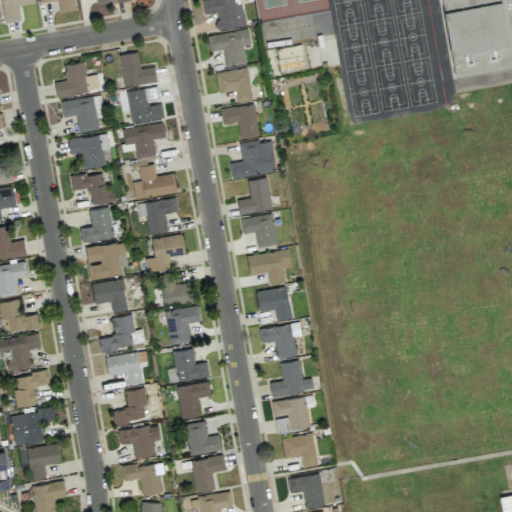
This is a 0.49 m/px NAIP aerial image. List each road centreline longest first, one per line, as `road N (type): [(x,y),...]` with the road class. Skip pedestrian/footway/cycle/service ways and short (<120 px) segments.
road 1 (residential): [(170,0),(261,511)]
road 2 (residential): [(18,48),(95,511)]
road 3 (residential): [(0,51),(174,20)]
